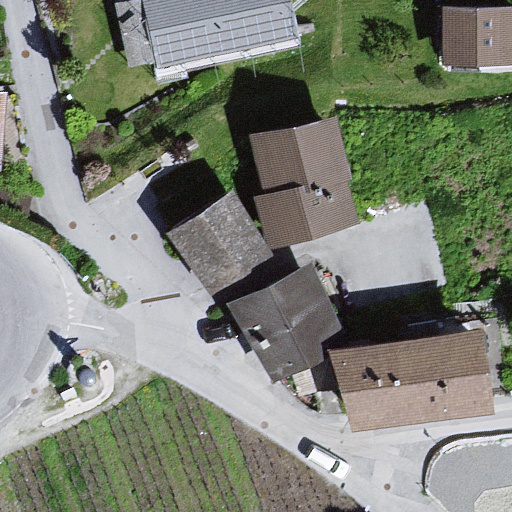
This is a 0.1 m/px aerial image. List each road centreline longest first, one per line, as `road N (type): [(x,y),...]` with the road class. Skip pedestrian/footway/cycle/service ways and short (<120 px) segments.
road 1 (residential): [(320,456),(232,389),(31,328)]
road 2 (residential): [(320,456),(511,422)]
